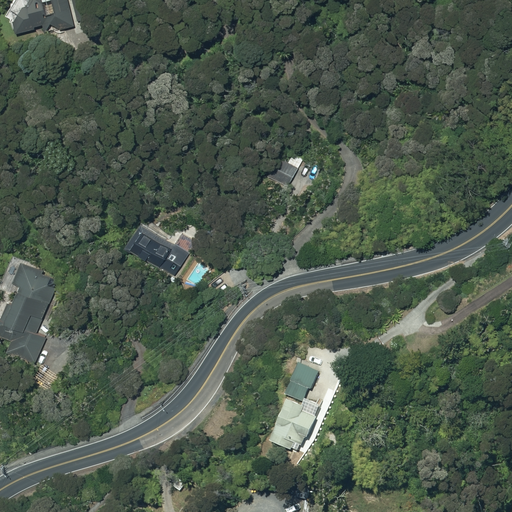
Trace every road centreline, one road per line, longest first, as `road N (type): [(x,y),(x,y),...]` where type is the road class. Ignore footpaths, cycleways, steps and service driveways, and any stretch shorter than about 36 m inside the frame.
road 1 (secondary): [(511,205),(446,252),(268,297),(161,425),(0,488)]
road 2 (unknown): [(245,24),(169,42),(78,24)]
